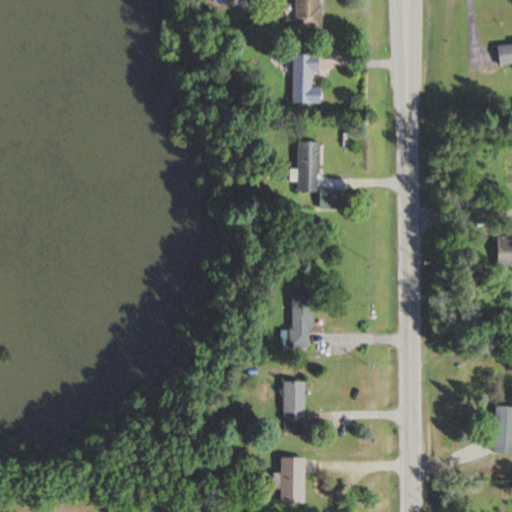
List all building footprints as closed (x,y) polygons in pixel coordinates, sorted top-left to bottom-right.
[(318,0),(291,0),(292,30),(318,30),(318,0)] [(511,41),(494,43),(496,66),(511,64),(511,41)] [(289,104),(311,104),(311,73),(315,73),(315,56),(289,56),(289,104)] [(316,143),(294,143),(294,193),(316,193),(316,143)] [(511,270),(511,264),(511,263),(511,243),(510,243),(510,237),(494,237),(494,270),(511,270)] [(310,297),(290,296),(289,331),(280,331),(279,350),(308,350),(310,297)] [(303,434),(303,383),(281,383),(281,434),(303,434)] [(511,407),(493,407),(491,453),(511,453),(511,407)] [(302,504),(302,459),(278,459),(278,504),(302,504)]
